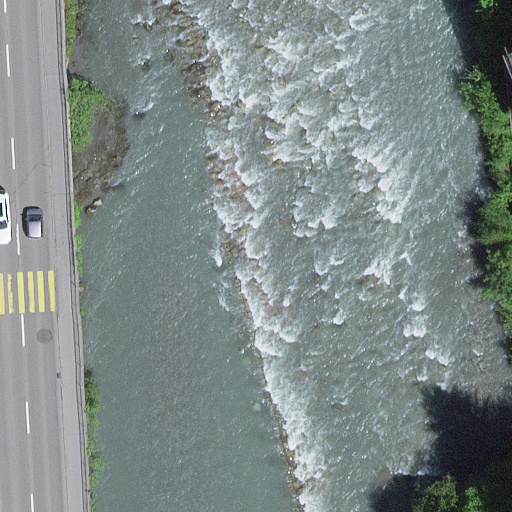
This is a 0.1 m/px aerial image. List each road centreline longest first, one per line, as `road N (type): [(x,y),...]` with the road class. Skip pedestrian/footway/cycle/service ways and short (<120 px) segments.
road 1 (primary): [(13,128),(33,511)]
road 2 (primary): [(6,0),(13,128)]
